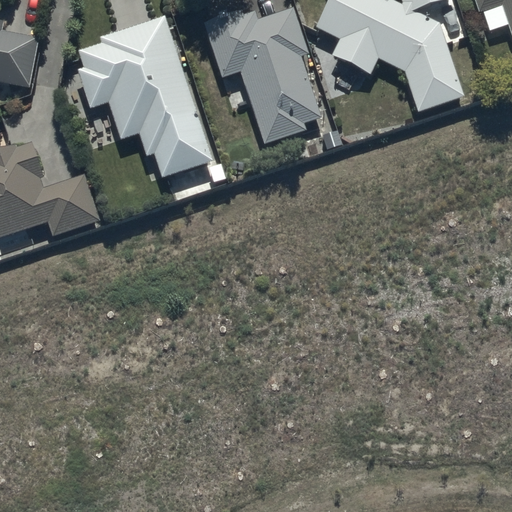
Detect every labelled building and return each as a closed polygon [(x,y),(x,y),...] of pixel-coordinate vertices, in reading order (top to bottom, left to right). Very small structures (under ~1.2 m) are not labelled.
[(338,41),(330,57),(370,77),(378,61),(403,74),(417,115),(463,99),(438,27),(412,12),(452,0),(400,0),(403,5),(390,0),(327,0),(314,31),(338,41)] [(511,0),(473,0),(483,31),(506,24),(511,44),(511,0)] [(239,11),(201,25),(221,80),(239,73),(264,145),(303,132),(301,126),(321,120),(299,58),(308,55),(292,10),(255,23),(251,11),(241,15),(239,11)] [(84,69),(77,71),(88,110),(107,105),(117,141),(136,136),(143,159),(152,156),(158,178),(210,164),(164,19),(98,40),(100,46),(78,53),(84,69)] [(0,84),(27,90),(36,41),(0,32),(0,24),(0,23),(0,84)] [(0,239),(45,225),(49,238),(97,222),(82,177),(43,190),(39,180),(42,179),(30,144),(17,149),(15,145),(0,149),(0,239)]
